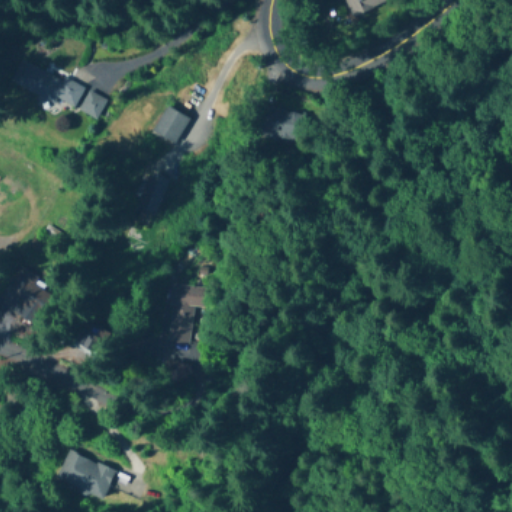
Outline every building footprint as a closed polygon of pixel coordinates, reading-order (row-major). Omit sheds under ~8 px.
[(341,0),(349,17),(389,0),(341,0)] [(73,110),(83,88),(20,59),(10,81),(73,110)] [(262,136),(300,142),(305,114),(267,108),(262,136)] [(154,214),(167,178),(150,172),(137,208),(154,214)] [(0,211),(25,184),(16,177),(6,188),(0,181),(0,211)] [(51,296),(32,285),(37,276),(19,266),(0,299),(0,309),(33,328),(51,296)] [(191,305),(202,307),(203,287),(170,283),(165,341),(188,343),(191,305)] [(106,329),(82,323),(76,349),(99,355),(106,329)] [(55,480),(103,500),(115,471),(67,451),(55,480)]
